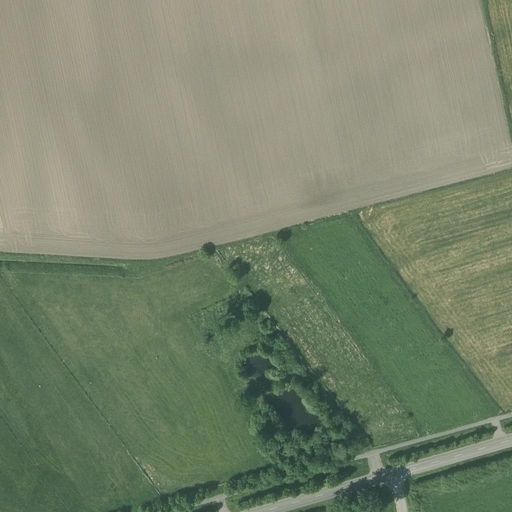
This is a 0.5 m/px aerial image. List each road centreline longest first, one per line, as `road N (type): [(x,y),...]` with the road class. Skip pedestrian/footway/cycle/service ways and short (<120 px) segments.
road 1 (tertiary): [(261,511),(394,474)]
road 2 (tertiary): [(394,474),(511,440)]
